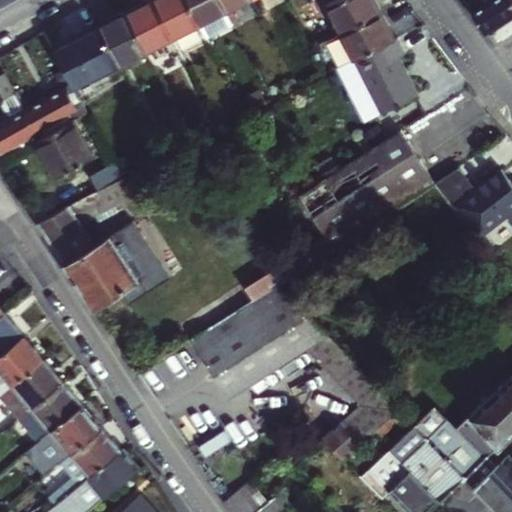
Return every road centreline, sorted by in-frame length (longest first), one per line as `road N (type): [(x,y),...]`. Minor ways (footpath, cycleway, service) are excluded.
road 1 (residential): [(0,197),(211,511)]
road 2 (residential): [(511,101),(436,0)]
